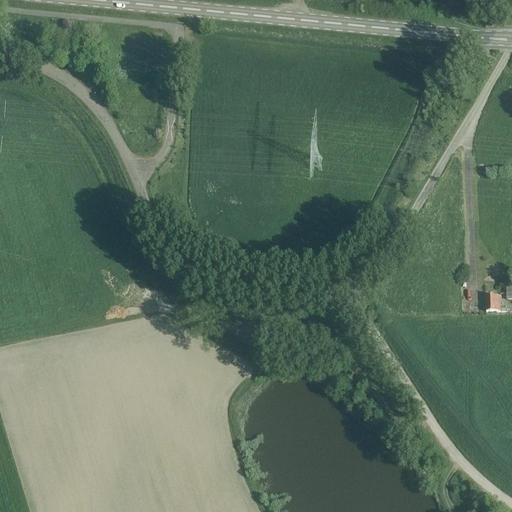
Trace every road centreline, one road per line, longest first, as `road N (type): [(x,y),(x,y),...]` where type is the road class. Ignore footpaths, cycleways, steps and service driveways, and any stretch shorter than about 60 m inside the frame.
road 1 (unclassified): [(348,288),(281,300),(213,286),(185,268),(154,226),(99,109),(48,71),(0,57)]
road 2 (tertiary): [(511,40),(81,0)]
road 3 (unclassified): [(348,288),(399,235),(511,47)]
road 4 (unclassified): [(511,504),(448,449),(348,288)]
